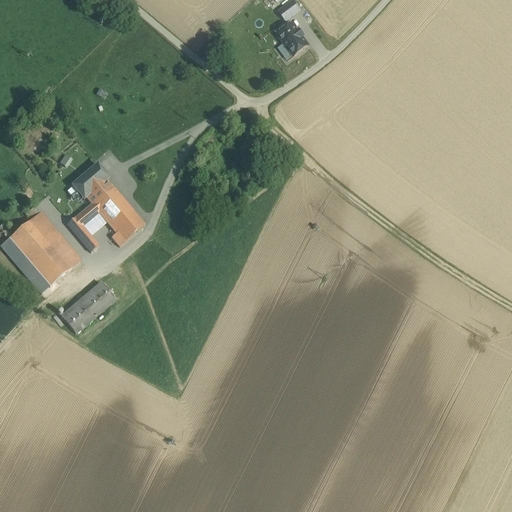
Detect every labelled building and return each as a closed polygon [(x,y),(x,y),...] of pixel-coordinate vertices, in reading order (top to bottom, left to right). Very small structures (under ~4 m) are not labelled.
[(292,3),(278,13),(285,23),(299,12),(292,3)] [(291,25),(275,37),(292,59),(308,47),(291,25)] [(259,35),(240,44),(245,53),(263,44),(259,35)] [(245,53),(244,53),(261,88),(282,78),(265,43),(263,44),(245,53)] [(61,165),(67,168),(72,160),(66,156),(61,165)] [(97,166),(72,187),(84,201),(107,181),(109,179),(97,166)] [(145,226),(107,181),(86,199),(91,205),(99,214),(116,234),(111,238),(120,248),(145,226)] [(91,205),(67,226),(91,254),(99,247),(83,228),(99,214),(91,205)] [(35,207),(25,216),(31,222),(41,214),(35,207)] [(81,262),(41,214),(31,222),(72,270),(81,262)] [(72,270),(31,222),(15,235),(4,222),(0,227),(0,231),(9,241),(0,248),(41,296),(72,270)] [(102,284),(61,319),(75,335),(116,301),(102,284)]
